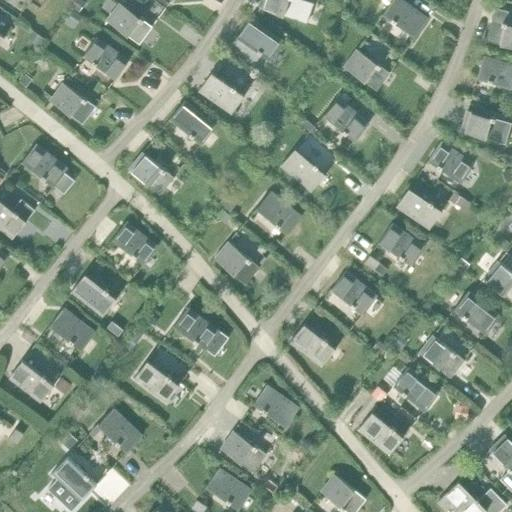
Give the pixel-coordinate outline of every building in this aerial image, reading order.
[(84,0),(75,0),(72,6),(79,11),(86,1),(84,0)] [(262,0),(260,7),(298,20),(307,23),(314,3),(305,0),(262,0)] [(402,0),(382,0),(389,5),(383,13),(416,36),(428,18),(402,0)] [(121,3),(108,20),(140,44),(152,26),(121,3)] [(511,23),(508,21),(510,11),(496,7),(493,17),(486,40),(511,47),(511,24),(511,23)] [(84,16),(74,9),(68,17),(78,24),(84,16)] [(250,18),(237,36),(270,59),(283,41),(250,18)] [(97,37),(84,55),(116,78),(129,60),(97,37)] [(358,49),(345,67),(377,90),(390,72),(358,49)] [(511,64),(484,56),(478,77),(511,87),(511,64)] [(218,63),(212,72),(216,74),(222,65),(218,63)] [(212,72),(199,90),(232,112),(245,95),(216,74),(212,72)] [(64,82),(51,100),(83,123),(96,106),(64,82)] [(344,92),(339,97),(345,103),(350,97),(344,92)] [(338,97),(324,114),(354,140),(369,123),(345,103),(339,97),(338,97)] [(184,101),(171,118),(202,143),(215,126),(184,101)] [(511,122),(468,110),(462,131),(506,144),(511,122)] [(315,126),(306,118),(302,124),(313,133),(317,129),(315,127),(315,126)] [(441,141),(428,159),(461,181),(474,163),(441,141)] [(36,143),(22,161),(64,193),(78,176),(36,143)] [(296,147),(281,164),(312,190),(326,173),(296,147)] [(143,152),(129,169),(160,194),(174,177),(143,152)] [(511,167),(503,171),(507,181),(511,178),(511,167)] [(409,187),(397,205),(430,228),(442,209),(409,187)] [(455,190),(449,199),(460,207),(466,210),(471,202),(466,199),(466,197),(455,190)] [(271,191),(257,207),(287,233),(301,216),(271,191)] [(0,198),(0,226),(13,237),(35,209),(21,198),(12,209),(0,198)] [(222,208),(217,214),(225,222),(231,215),(222,208)] [(126,221),(113,238),(144,263),(157,246),(126,221)] [(392,223),(379,241),(412,264),(424,246),(392,223)] [(511,243),(502,235),(497,242),(505,250),(511,243)] [(229,241),(215,258),(245,283),(259,266),(229,241)] [(0,250),(0,268),(9,257),(0,250)] [(369,254),(364,263),(374,269),(380,261),(369,254)] [(511,271),(499,260),(485,277),(511,299),(511,271)] [(380,262),(375,269),(383,276),(388,268),(380,262)] [(345,271),(331,288),(363,313),(376,295),(345,271)] [(85,272),(72,289),(103,314),(116,297),(85,272)] [(468,291),(454,308),(486,333),(499,315),(468,291)] [(63,307),(50,324),(81,349),(94,331),(63,307)] [(187,307),(174,324),(214,355),(227,337),(187,307)] [(149,314),(143,322),(150,327),(156,318),(149,314)] [(304,323),(291,340),(322,365),(329,356),(343,355),(345,357),(354,345),(328,324),(320,335),(304,323)] [(134,329),(128,337),(135,343),(141,334),(134,329)] [(401,334),(394,343),(401,348),(408,339),(401,334)] [(433,335),(419,352),(451,377),(464,359),(433,335)] [(23,359),(9,376),(12,378),(18,383),(41,401),(54,383),(23,359)] [(147,359),(134,377),(166,401),(179,383),(176,381),(147,359)] [(407,367),(393,384),(424,409),(438,392),(407,367)] [(182,374),(176,381),(179,383),(184,376),(182,374)] [(62,377),(56,385),(64,391),(70,383),(62,377)] [(266,384),(253,402),(286,425),(299,407),(266,384)] [(378,386),(372,393),(380,400),(386,393),(378,386)] [(76,405),(68,415),(76,421),(84,412),(76,405)] [(459,405),(457,416),(466,418),(468,406),(459,405)] [(113,408),(98,424),(102,427),(102,428),(127,451),(142,435),(113,408)] [(372,411),(358,428),(390,453),(403,436),(372,411)] [(98,424),(90,432),(94,436),(102,428),(102,427),(98,424)] [(15,427),(8,437),(16,443),(24,433),(15,427)] [(233,430),(221,447),(253,471),(266,453),(233,430)] [(75,442),(66,433),(60,440),(69,448),(75,442)] [(511,440),(505,434),(490,449),(509,468),(500,477),(511,489),(511,440)] [(427,436),(422,443),(429,449),(435,442),(427,436)] [(312,445),(304,440),(299,448),(306,453),(312,445)] [(58,477),(48,488),(71,510),(81,499),(96,483),(68,455),(53,472),(58,477)] [(218,467),(205,484),(239,507),(251,489),(218,467)] [(334,473),(321,490),(348,511),(354,511),(366,498),(334,473)] [(298,480),(288,480),(287,490),(298,491),(298,480)] [(443,495),(435,502),(444,511),(451,504),(459,511),(482,511),(485,509),(488,511),(496,511),(506,503),(490,487),(479,498),(477,496),(475,497),(458,480),(443,495)] [(197,498),(191,508),(196,511),(202,511),(206,505),(197,498)]
